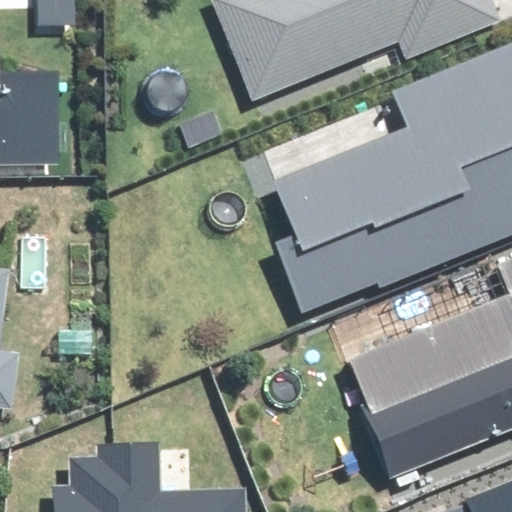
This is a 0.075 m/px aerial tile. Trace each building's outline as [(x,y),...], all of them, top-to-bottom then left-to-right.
[(216,0),(215,1),(256,101),(401,42),(406,54),(504,14),(498,0),(216,0)] [(411,127),(278,183),(299,233),(277,242),(306,313),(511,227),(511,46),(397,94),(411,127)] [(0,163),(59,162),(57,74),(0,74),(0,163)] [(511,289),(511,301),(348,364),(390,475),(511,428),(511,260),(502,264),(511,289)] [(0,330),(8,272),(0,271),(0,403),(9,404),(15,354),(0,352),(0,330)] [(244,511),(244,492),(159,496),(157,447),(101,449),(101,462),(69,464),(70,487),(59,488),(59,511),(244,511)] [(511,511),(511,479),(425,511),(511,511)]
